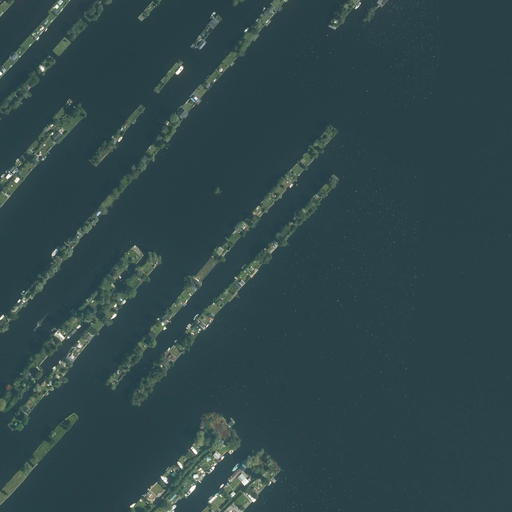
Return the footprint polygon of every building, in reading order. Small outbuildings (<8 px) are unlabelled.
[(213,18),(208,24),(213,28),(218,22),(213,18)] [(178,111),(177,113),(178,113),(177,114),(182,118),(186,114),(181,110),(179,112),(178,111)] [(111,271),(107,275),(112,279),(115,274),(111,271)] [(17,302),(16,304),(21,308),(24,305),(23,304),(24,302),(21,300),(19,303),(17,302)] [(58,330),(53,335),(60,342),(65,338),(58,330)] [(88,333),(83,338),(87,342),(92,336),(88,333)] [(180,342),(176,345),(181,350),(185,346),(180,342)] [(68,355),(65,358),(71,363),(74,360),(68,355)] [(165,357),(160,362),(165,367),(171,361),(165,357)] [(26,406),(22,411),(27,415),(31,410),(26,406)]
